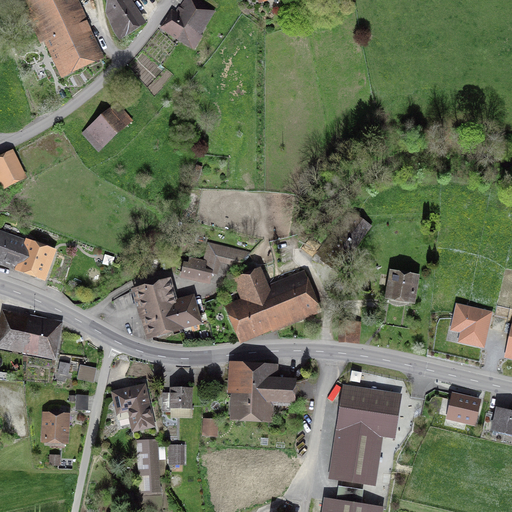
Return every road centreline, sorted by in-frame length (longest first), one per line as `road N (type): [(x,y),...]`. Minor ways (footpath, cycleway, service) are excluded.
road 1 (tertiary): [(0,287),(163,358),(330,352),(511,389)]
road 2 (residential): [(13,140),(63,112),(118,65),(170,0)]
road 3 (track): [(111,339),(75,511)]
